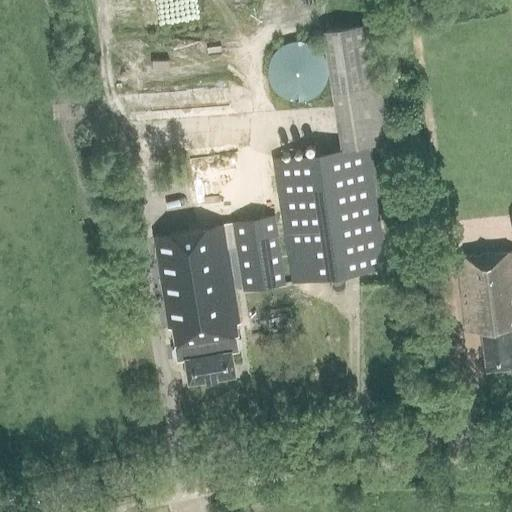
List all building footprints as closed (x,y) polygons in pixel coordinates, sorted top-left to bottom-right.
[(273,0),(274,12),(328,8),(327,0),(273,0)] [(383,81),(374,22),(322,30),(340,148),(369,143),(369,146),(392,143),(382,82),(383,81)] [(267,66),(266,71),(267,75),(268,79),(269,83),(271,87),(274,90),(277,93),(280,96),(284,98),(288,99),(292,100),(296,100),(301,100),(305,99),(309,98),(312,96),(316,93),(319,90),(321,87),(323,83),(325,79),(326,75),(326,70),(326,66),(325,62),(323,58),(321,54),(319,51),(316,48),(312,45),(309,43),(305,42),(300,41),(296,41),(292,41),(288,42),(284,43),(280,45),(277,48),(274,51),(271,54),(269,58),(268,62),(267,66)] [(340,149),(273,159),(284,233),(292,282),(388,267),(369,146),(369,144),(340,149)] [(234,224),(154,236),(169,329),(173,329),(175,345),(175,346),(172,349),(173,356),(177,358),(177,361),(186,360),(189,383),(235,376),(232,352),(239,351),(239,348),(242,345),(241,338),(239,337),(237,325),(240,325),(234,286),(243,285),(244,291),(286,284),(275,217),(234,224)] [(511,252),(459,259),(467,332),(483,330),(487,368),(511,365),(511,252)] [(420,273),(430,272),(429,253),(418,254),(420,273)]
